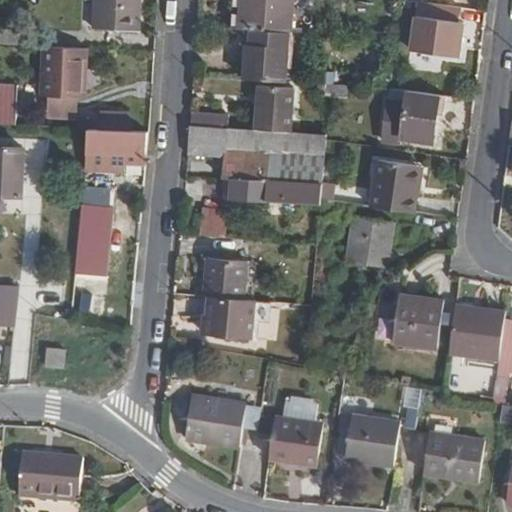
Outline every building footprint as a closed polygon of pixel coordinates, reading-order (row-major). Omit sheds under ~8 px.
[(97,0),(96,29),(138,32),(140,0),(97,0)] [(244,0),(242,28),(251,29),(292,31),(293,0),(244,0)] [(413,17),(458,20),(459,7),(414,5),(413,17)] [(469,54),(457,53),(459,22),(407,18),(402,68),(468,73),(469,54)] [(0,27),(0,44),(18,45),(19,28),(0,27)] [(243,79),(290,82),(292,31),(251,29),(249,44),(246,44),(243,79)] [(43,95),(51,95),(81,97),(86,97),(89,49),(46,47),(43,95)] [(15,121),(16,115),(17,86),(0,84),(0,123),(15,124),(15,121)] [(258,85),(256,131),(288,133),(291,87),(258,85)] [(444,118),(447,97),(391,90),(386,143),(403,145),(403,141),(435,145),(439,117),(444,118)] [(50,117),(80,119),(81,97),(51,95),(50,117)] [(102,113),(102,120),(130,122),(130,114),(102,113)] [(190,115),(190,127),(227,129),(228,117),(190,115)] [(102,120),(101,129),(130,130),(130,122),(102,120)] [(226,157),(225,179),(323,184),(327,140),(328,135),(288,133),(256,131),(227,129),(190,127),(188,155),(226,157)] [(101,129),(88,128),(87,150),(85,169),(124,172),(125,163),(148,165),(148,155),(150,132),(130,130),(101,129)] [(22,195),(24,148),(0,146),(0,182),(2,183),(3,194),(22,195)] [(373,208),(422,214),(424,199),(418,198),(422,169),(379,164),(373,208)] [(428,170),(422,169),(418,198),(424,199),(428,170)] [(323,184),(225,179),(224,186),(227,188),(226,200),(321,207),(322,200),(323,184)] [(363,189),(323,184),(322,200),(351,204),(361,206),(363,189)] [(321,207),(320,220),(350,223),(351,204),(322,200),(321,207)] [(82,205),(75,276),(103,277),(109,207),(82,205)] [(204,235),(231,238),(232,213),(206,213),(204,235)] [(392,269),(398,224),(355,218),(348,263),(392,269)] [(211,258),(208,297),(213,297),(246,300),(249,261),(211,258)] [(246,300),(253,300),(256,262),(249,261),(246,300)] [(0,324),(16,327),(18,312),(21,287),(0,284),(0,324)] [(396,296),(389,340),(437,347),(444,304),(396,296)] [(259,337),(261,301),(253,300),(246,300),(213,297),(211,334),(259,337)] [(505,328),(506,320),(456,311),(449,362),(499,371),(505,328)] [(511,329),(505,328),(499,371),(510,373),(511,372),(511,329)] [(54,349),(52,366),(67,368),(69,351),(54,349)] [(510,373),(499,371),(497,386),(508,388),(510,373)] [(196,400),(190,438),(245,445),(250,407),(196,400)] [(354,418),(349,459),(397,467),(403,424),(354,418)] [(434,418),(427,469),(482,477),(489,425),(434,418)] [(272,461),(320,467),(326,426),(278,419),(272,461)] [(27,454),(23,494),(83,500),(87,459),(27,454)]
